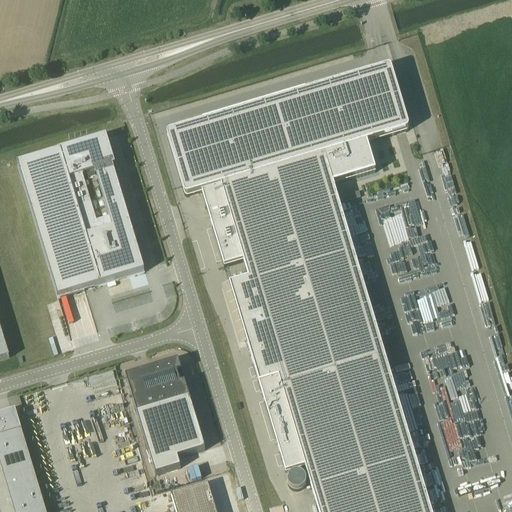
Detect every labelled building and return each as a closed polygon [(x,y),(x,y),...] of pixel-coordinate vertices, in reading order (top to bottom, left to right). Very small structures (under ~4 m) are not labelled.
[(408,129),(391,72),(391,71),(391,70),(390,70),(389,70),(389,69),(388,69),(388,70),(387,70),(305,94),(202,124),(203,125),(169,135),(168,135),(168,136),(167,136),(167,137),(167,138),(184,195),(184,196),(185,196),(185,197),(186,197),(186,198),(187,198),(188,198),(189,198),(202,194),(224,268),(243,262),(249,281),(230,287),(265,405),(283,464),(286,474),(305,468),(318,511),(430,511),(333,186),(375,173),(367,145),(406,133),(407,133),(407,132),(408,132),(408,131),(408,130),(408,129)] [(274,92),(275,96),(290,92),(289,88),(274,92)] [(60,153),(17,166),(57,300),(145,274),(111,163),(111,164),(104,140),(60,153)] [(0,361),(9,359),(0,327),(0,361)] [(140,374),(125,378),(155,477),(180,470),(177,460),(205,452),(178,362),(149,371),(151,376),(142,378),(140,374)] [(15,412),(0,416),(0,421),(5,437),(21,432),(15,412)] [(5,437),(0,438),(0,458),(27,450),(22,432),(21,432),(20,433),(5,437)] [(27,450),(0,458),(0,466),(3,476),(32,468),(27,450)] [(32,468),(3,476),(8,494),(37,485),(32,468)] [(13,511),(43,503),(37,485),(8,494),(13,511)] [(215,511),(208,485),(171,496),(175,511),(215,511)] [(45,511),(43,503),(13,511),(45,511)]
